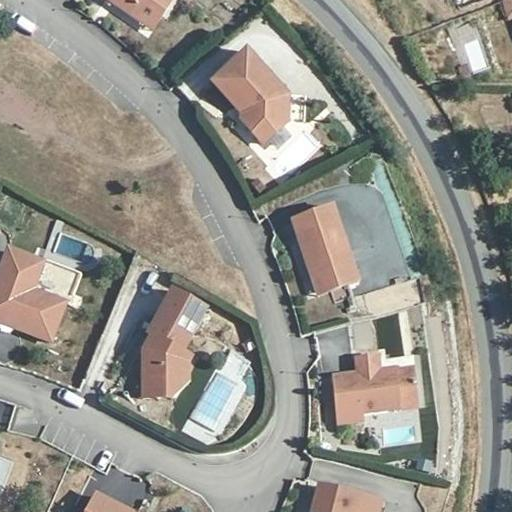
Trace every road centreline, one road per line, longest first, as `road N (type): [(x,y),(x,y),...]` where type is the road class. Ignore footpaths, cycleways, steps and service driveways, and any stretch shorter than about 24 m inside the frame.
road 1 (residential): [(21,0),(132,79),(200,155),(264,287),(285,353),(289,418),(269,471),(251,484),(225,482),(0,382)]
road 2 (residential): [(322,0),(402,91),(453,183),(489,302),(500,377),(499,511)]
